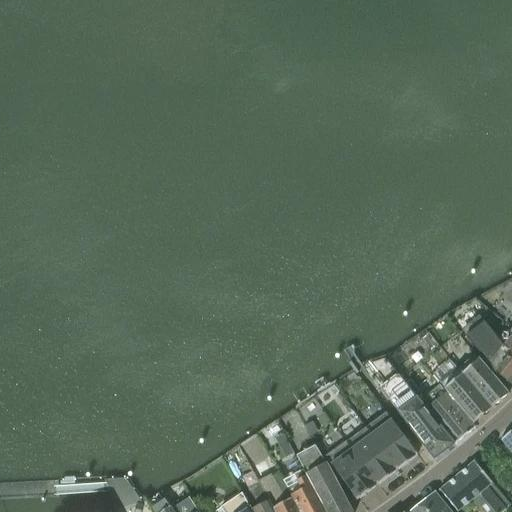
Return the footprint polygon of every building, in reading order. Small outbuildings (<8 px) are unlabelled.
[(477,316),(462,329),(464,332),(465,333),(495,374),(493,376),(508,390),(511,385),(511,336),(504,346),(481,319),(478,315),(477,316)] [(458,369),(492,409),(508,395),(474,355),(458,369)] [(440,385),(473,424),(492,409),(458,369),(440,385)] [(398,411),(433,457),(435,459),(454,443),(420,401),(409,389),(398,375),(380,388),(398,411)] [(420,401),(454,443),(473,427),(446,394),(439,385),(420,401)] [(385,412),(364,427),(397,470),(417,455),(385,412)] [(303,440),(295,424),(285,429),(293,445),(303,440)] [(364,427),(344,442),(377,485),(397,470),(364,427)] [(511,431),(501,441),(511,453),(511,431)] [(344,442),(325,456),(357,500),(377,485),(344,442)] [(297,455),(328,511),(352,511),(316,445),(297,455)] [(439,490),(456,511),(468,502),(472,507),(475,504),(482,511),(500,511),(509,505),(473,461),(439,490)] [(301,489),(291,494),(301,511),(325,511),(303,470),(294,475),(296,479),(301,489)] [(260,480),(276,511),(298,511),(290,497),(292,497),(279,473),(273,477),(271,474),(260,480)] [(250,486),(248,488),(258,506),(252,509),(251,509),(252,511),(276,511),(260,481),(250,486)] [(223,511),(252,511),(251,509),(243,495),(242,493),(220,508),(223,511)] [(409,511),(449,511),(433,493),(409,511)] [(176,506),(179,511),(199,511),(189,497),(176,506)]
